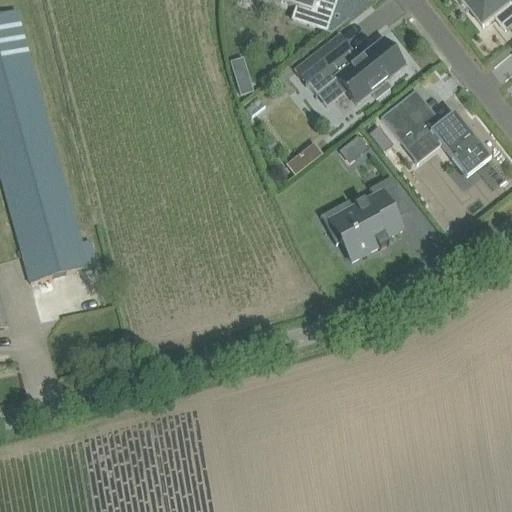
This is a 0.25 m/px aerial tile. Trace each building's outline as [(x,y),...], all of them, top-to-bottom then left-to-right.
[(267,0),(330,21),(336,0),(267,0)] [(459,0),(484,30),(511,7),(505,0),(459,0)] [(0,180),(30,286),(88,270),(96,268),(89,243),(81,246),(15,14),(0,17),(0,180)] [(339,39),(296,73),(316,98),(336,82),(356,108),(371,96),(376,102),(390,91),(385,85),(403,70),(382,44),(356,65),(348,55),(350,53),(339,39)] [(252,95),(249,78),(236,80),(239,97),(252,95)] [(397,108),(379,122),(398,145),(400,147),(406,156),(430,137),(440,150),(441,149),(451,162),(451,163),(453,166),(465,182),(490,163),(478,148),(477,148),(475,145),(476,145),(453,116),(438,128),(430,118),(415,130),(397,108)] [(349,203),(319,219),(335,250),(340,247),(351,266),(377,252),(378,254),(389,248),(386,243),(403,234),(396,222),(384,199),(398,192),(392,179),(368,192),(372,200),(365,203),(364,202),(351,208),(349,203)]
